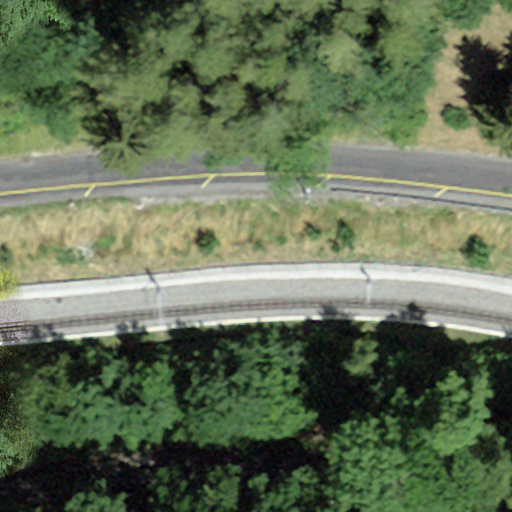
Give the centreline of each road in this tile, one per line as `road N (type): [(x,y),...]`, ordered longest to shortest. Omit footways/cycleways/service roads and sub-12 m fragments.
road 1 (tertiary): [(511,180),(282,161),(0,178)]
road 2 (unclassified): [(0,494),(131,468),(255,468),(488,511)]
